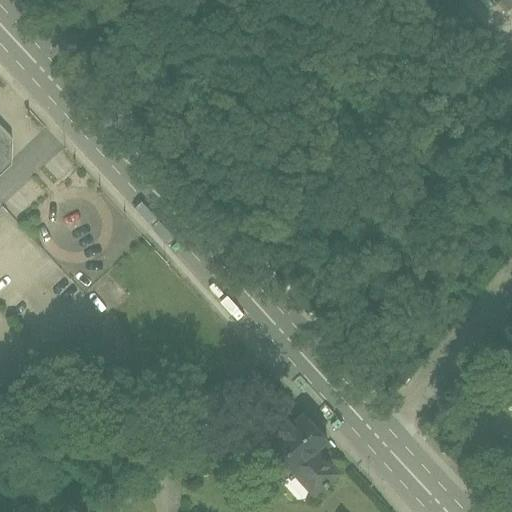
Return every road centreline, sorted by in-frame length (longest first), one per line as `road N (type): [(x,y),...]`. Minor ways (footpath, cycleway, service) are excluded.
road 1 (tertiary): [(0,27),(370,437)]
road 2 (residential): [(370,437),(511,275)]
